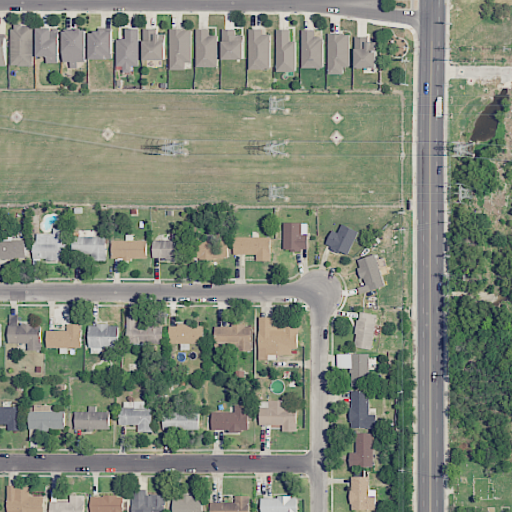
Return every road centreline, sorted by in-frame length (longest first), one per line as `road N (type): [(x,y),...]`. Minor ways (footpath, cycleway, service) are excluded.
road 1 (secondary): [(431,0),(429,511)]
road 2 (residential): [(322,292),(0,290)]
road 3 (residential): [(321,465),(0,463)]
road 4 (residential): [(316,3),(0,2)]
road 5 (residential): [(322,292),(320,511)]
